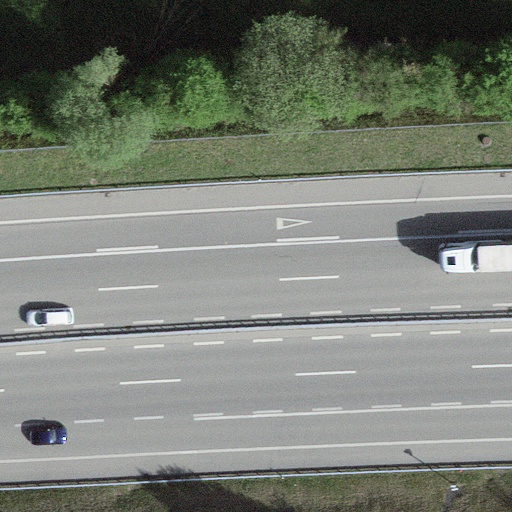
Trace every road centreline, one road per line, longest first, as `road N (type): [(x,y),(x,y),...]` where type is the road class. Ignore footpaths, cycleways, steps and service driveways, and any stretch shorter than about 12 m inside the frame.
road 1 (motorway): [(0,393),(511,366)]
road 2 (motorway): [(284,275),(0,296)]
road 3 (motorway): [(511,251),(284,275)]
road 4 (motorway): [(511,271),(284,275)]
